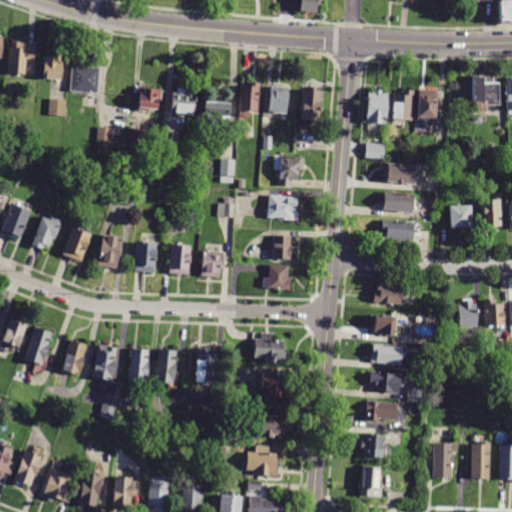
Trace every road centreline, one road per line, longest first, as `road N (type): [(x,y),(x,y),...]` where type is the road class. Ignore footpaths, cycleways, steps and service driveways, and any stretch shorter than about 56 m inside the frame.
road 1 (residential): [(313,511),(351,38)]
road 2 (residential): [(328,314),(101,306),(0,271)]
road 3 (residential): [(351,38),(181,28),(44,0)]
road 4 (residential): [(333,261),(511,263)]
road 5 (residential): [(511,41),(351,38)]
